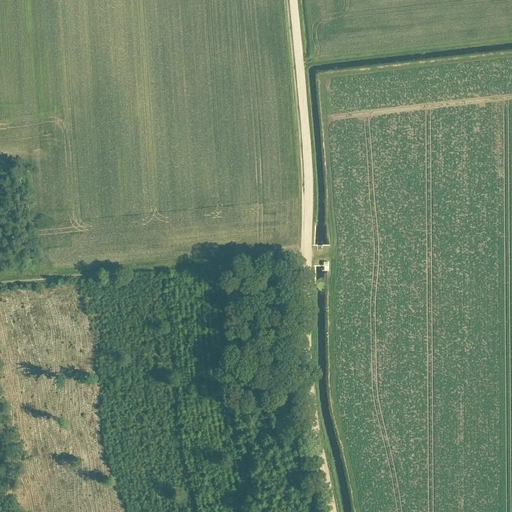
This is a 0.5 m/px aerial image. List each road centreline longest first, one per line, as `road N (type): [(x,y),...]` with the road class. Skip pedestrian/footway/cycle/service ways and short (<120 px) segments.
road 1 (track): [(331,511),(309,389),(308,165),(292,0)]
road 2 (track): [(0,278),(308,251)]
